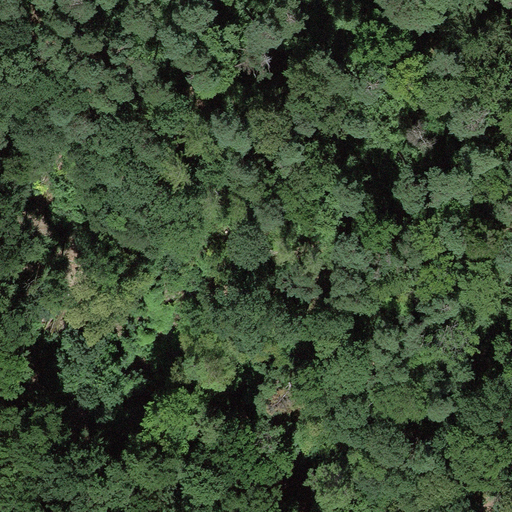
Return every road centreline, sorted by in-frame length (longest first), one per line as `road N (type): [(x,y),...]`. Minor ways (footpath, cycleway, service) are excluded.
road 1 (track): [(212,186),(511,486)]
road 2 (unknown): [(45,0),(212,186)]
